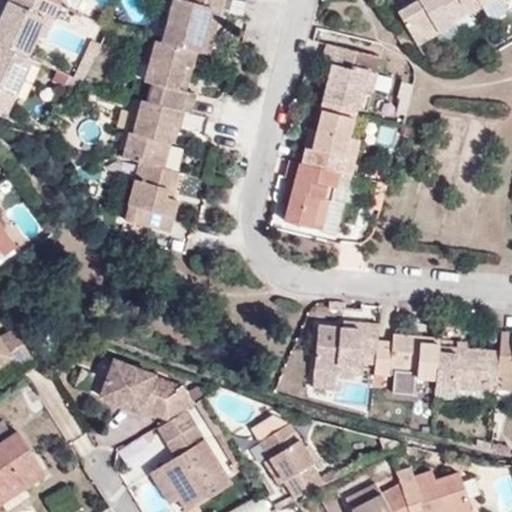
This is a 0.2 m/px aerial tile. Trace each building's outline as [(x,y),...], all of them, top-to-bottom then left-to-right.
[(49,0),(8,0),(0,18),(0,43),(28,56),(39,34),(45,36),(59,5),(49,0)] [(172,0),(162,42),(197,50),(203,52),(213,8),(221,9),(223,0),(172,0)] [(417,43),(468,14),(462,5),(459,0),(417,0),(398,11),(417,43)] [(499,0),(486,7),(493,20),(511,10),(506,0),(499,0)] [(203,52),(210,54),(221,9),(213,8),(203,52)] [(154,83),(150,101),(181,110),(190,112),(195,93),(186,90),(197,50),(162,42),(155,40),(145,81),(154,83)] [(0,110),(7,113),(32,58),(28,56),(0,43),(0,110)] [(324,101),(359,108),(367,111),(377,72),(353,65),(357,50),(327,43),(322,62),(332,65),(323,100),(324,101)] [(129,132),(124,157),(141,162),(164,168),(172,126),(177,127),(181,110),(150,101),(142,99),(134,132),(129,132)] [(323,105),(358,114),(359,108),(324,101),(323,105)] [(357,118),(358,114),(323,105),(322,109),(355,118),(357,118)] [(340,172),(352,175),(360,140),(351,138),(355,118),(322,109),(317,130),(313,147),(304,146),(301,162),(340,172)] [(309,128),(304,146),(313,147),(317,130),(309,128)] [(288,159),(284,177),(295,180),(284,220),(322,230),(330,200),(333,200),(340,172),(301,162),(288,159)] [(164,168),(141,162),(126,220),(169,231),(178,199),(173,198),(165,196),(171,170),(164,168)] [(173,198),(180,172),(171,170),(165,196),(173,198)] [(0,256),(16,245),(0,223),(0,256)] [(360,350),(376,351),(378,340),(379,323),(362,322),(362,328),(318,324),(315,367),(336,369),(336,373),(358,375),(360,350)] [(0,362),(11,356),(15,361),(18,366),(33,357),(16,328),(0,337),(0,336),(0,362)] [(511,333),(501,332),(500,350),(497,389),(511,389),(511,333)] [(438,351),(439,338),(394,333),(393,342),(378,340),(376,351),(374,374),(389,376),(390,367),(418,369),(417,378),(436,379),(438,351)] [(435,386),(496,391),(497,389),(500,350),(459,347),(459,352),(438,351),(436,379),(435,386)] [(0,369),(15,361),(11,356),(0,362),(0,369)] [(169,419),(194,402),(183,386),(180,388),(179,388),(167,397),(159,394),(163,382),(150,378),(151,375),(113,363),(100,399),(136,411),(138,407),(169,419)] [(167,397),(179,388),(163,382),(159,394),(167,397)] [(305,445),(291,422),(273,416),(253,427),(276,465),(271,469),(280,483),(285,479),(296,497),(326,481),(313,461),(319,457),(310,442),(305,445)] [(161,465),(180,497),(187,510),(232,482),(196,425),(169,442),(177,455),(161,465)] [(0,490),(41,465),(19,429),(0,440),(0,442),(1,444),(0,443),(0,490)] [(265,460),(271,469),(276,465),(271,456),(265,460)] [(0,502),(47,473),(41,465),(0,490),(0,502)] [(172,503),(180,497),(161,465),(152,471),(172,503)] [(411,511),(473,511),(461,471),(436,478),(433,469),(415,474),(413,465),(397,470),(401,481),(411,511)] [(347,496),(352,507),(382,492),(376,481),(347,496)] [(411,511),(401,481),(382,492),(352,507),(354,511),(411,511)]
